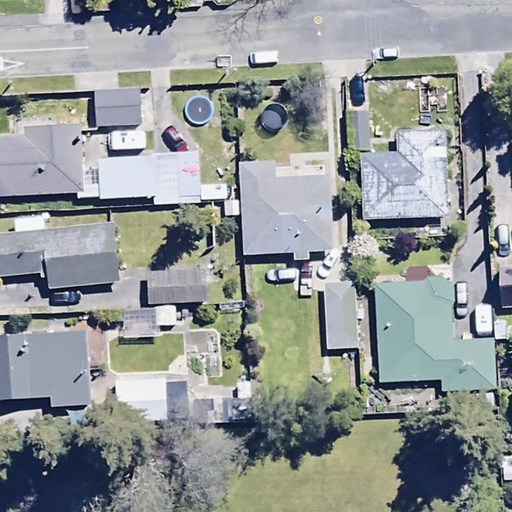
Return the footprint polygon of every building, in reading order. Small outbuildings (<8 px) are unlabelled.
[(139,90),(93,91),(94,129),(140,127),(139,90)] [(346,111),(346,152),(368,152),(368,112),(346,111)] [(78,125),(23,125),(23,136),(0,136),(0,196),(79,196),(78,125)] [(394,156),(358,157),(360,221),(446,219),(444,131),(393,132),(394,156)] [(196,153),(97,157),(97,165),(81,166),(82,201),(151,198),(151,207),(199,205),(198,201),(225,200),(225,184),(198,186),(196,153)] [(273,162),(236,164),(240,255),(291,253),(291,261),(308,260),(308,253),(331,252),(328,176),(274,178),(273,162)] [(45,278),(46,290),(117,284),(112,224),(43,230),(42,215),(11,218),(12,233),(0,233),(0,277),(38,274),(38,279),(45,278)] [(372,283),(377,383),(438,380),(438,393),(494,391),(492,340),(453,342),(450,266),(421,267),(421,281),(372,283)] [(511,266),(496,267),(498,310),(511,309),(511,266)] [(144,270),(145,304),(205,302),(204,269),(144,270)] [(322,284),(324,350),(354,349),(353,284),(322,284)] [(173,307),(119,308),(119,335),(154,334),(154,326),(173,326),(173,307)] [(86,331),(0,336),(0,399),(48,397),(49,409),(90,406),(88,369),(96,369),(96,361),(88,362),(86,331)] [(185,377),(113,378),(114,422),(185,421),(185,377)] [(492,424),(492,395),(461,395),(462,424),(492,424)]
